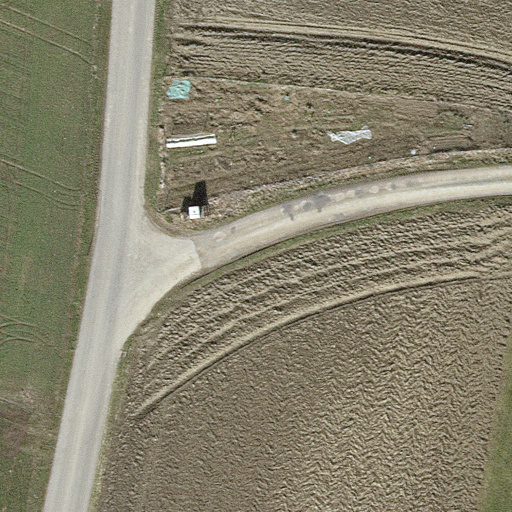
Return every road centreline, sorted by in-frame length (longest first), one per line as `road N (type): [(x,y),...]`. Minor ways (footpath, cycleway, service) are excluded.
road 1 (unclassified): [(67,511),(114,282),(136,0)]
road 2 (track): [(114,282),(329,214),(511,197)]
